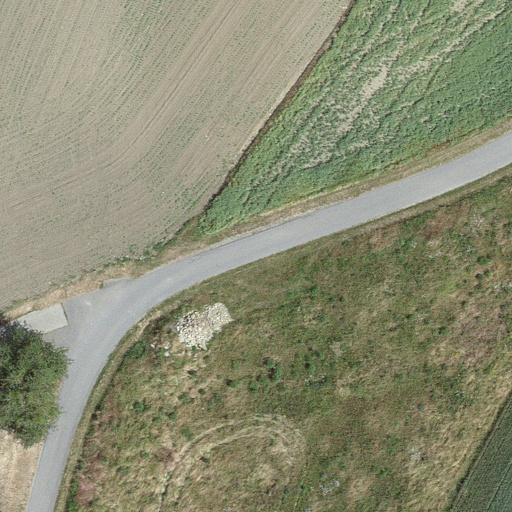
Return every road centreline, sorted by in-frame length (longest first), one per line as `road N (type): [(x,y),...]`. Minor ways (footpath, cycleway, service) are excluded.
road 1 (unclassified): [(63,511),(103,361),(169,278),(511,182)]
road 2 (track): [(0,356),(169,278)]
